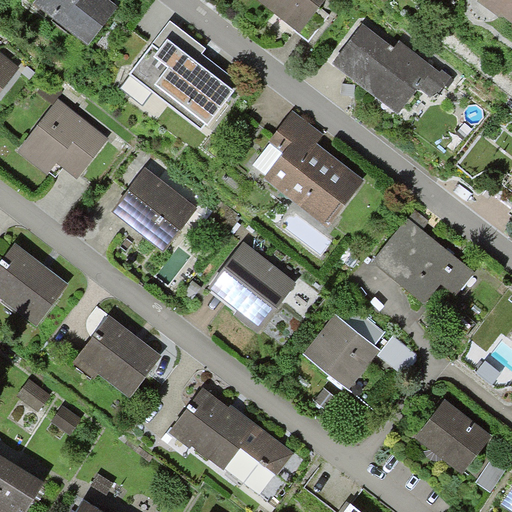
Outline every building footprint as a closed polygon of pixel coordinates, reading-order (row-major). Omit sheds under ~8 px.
[(39,0),(36,5),(88,45),(117,7),(107,0),(39,0)] [(258,0),(298,31),(323,0),(258,0)] [(511,0),(480,0),(478,3),(511,26),(511,0)] [(205,50),(170,23),(129,77),(202,133),(240,84),(201,55),(205,50)] [(394,49),(366,27),(335,66),(397,115),(418,89),(433,101),(450,78),(443,72),(441,74),(399,42),(394,49)] [(0,98),(23,70),(0,52),(0,98)] [(108,139),(58,100),(15,155),(46,178),(58,163),(78,178),(108,139)] [(323,136),(293,114),(268,147),(280,156),(262,180),(328,229),(365,181),(316,144),(323,136)] [(199,211),(147,170),(111,215),(163,256),(199,211)] [(475,273),(410,220),(374,264),(426,307),(442,287),(455,298),(475,273)] [(72,287),(15,244),(0,263),(0,303),(38,332),(72,287)] [(298,285),(243,245),(210,290),(239,311),(235,317),(261,337),(298,285)] [(345,322),(337,315),(304,356),(350,392),(382,351),(376,347),(387,333),(356,309),(345,322)] [(161,356),(111,319),(78,363),(128,400),(161,356)] [(378,358),(404,378),(420,358),(393,338),(378,358)] [(52,396),(29,381),(17,400),(39,415),(52,396)] [(290,454),(203,390),(170,435),(190,450),(192,447),(222,469),(240,445),(277,472),(290,454)] [(490,438),(445,403),(416,439),(461,475),(490,438)] [(80,421),(63,409),(53,423),(70,435),(80,421)] [(0,457),(0,511),(28,511),(45,483),(31,475),(0,457)] [(494,458),(476,483),(490,494),(509,469),(494,458)] [(98,476),(91,488),(106,497),(113,485),(98,476)] [(511,511),(511,492),(502,508),(508,511),(511,511)] [(102,511),(99,510),(85,502),(78,511),(102,511)]
